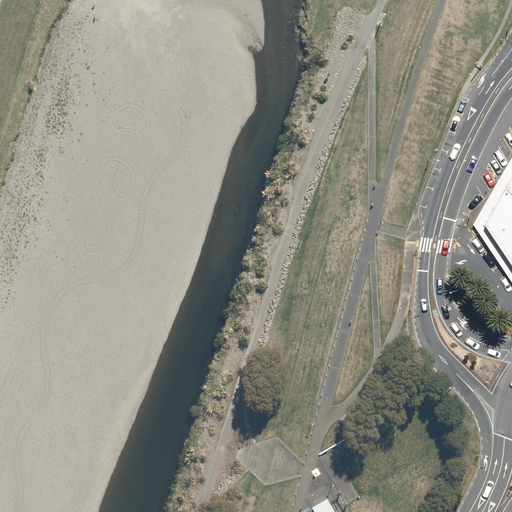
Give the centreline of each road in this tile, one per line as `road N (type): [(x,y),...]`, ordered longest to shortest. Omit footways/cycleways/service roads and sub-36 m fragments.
road 1 (secondary): [(474,511),(486,433),(450,366)]
road 2 (secondary): [(511,73),(471,136),(445,199)]
road 3 (secondary): [(430,269),(451,320),(480,342),(511,351)]
